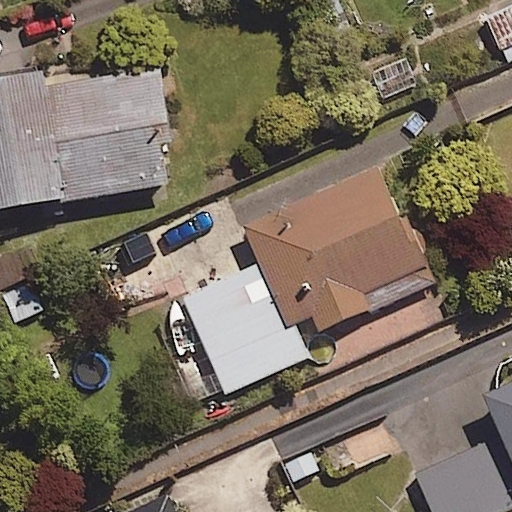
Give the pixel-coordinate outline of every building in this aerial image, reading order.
[(35,61),(0,66),(0,205),(164,177),(157,135),(167,133),(155,63),(39,82),(35,61)] [(397,212),(373,161),(239,220),(285,322),(309,311),(315,325),(367,302),(360,288),(425,259),(403,210),(397,212)] [(49,308),(37,281),(3,296),(14,323),(49,308)] [(511,371),(480,387),(511,458),(511,371)] [(177,511),(171,495),(129,511),(177,511)]
